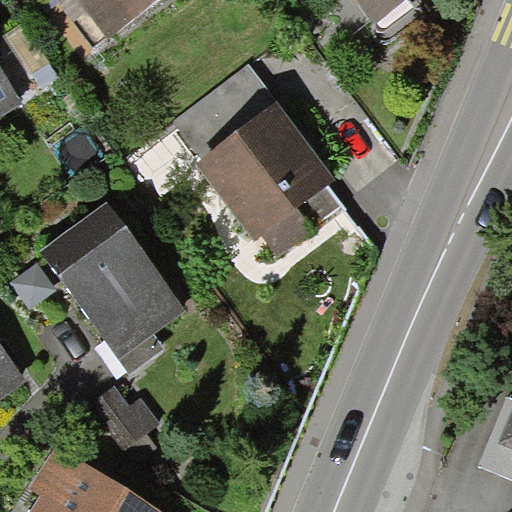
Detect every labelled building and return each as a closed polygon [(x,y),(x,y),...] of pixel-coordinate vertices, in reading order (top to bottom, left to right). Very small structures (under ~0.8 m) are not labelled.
[(74,0),(109,47),(172,0),(74,0)] [(424,0),(357,0),(382,32),(424,0)] [(0,65),(0,122),(25,107),(0,65)] [(254,65),(184,116),(207,148),(277,97),(254,65)] [(341,196),(281,114),(204,169),(264,252),(341,196)] [(113,218),(51,263),(124,366),(187,321),(113,218)] [(0,401),(27,382),(0,343),(0,401)] [(123,390),(104,403),(134,447),(165,426),(146,398),(134,406),(123,390)] [(511,404),(508,403),(481,468),(511,480),(511,404)] [(155,511),(56,451),(33,489),(44,495),(35,510),(33,511),(155,511)]
